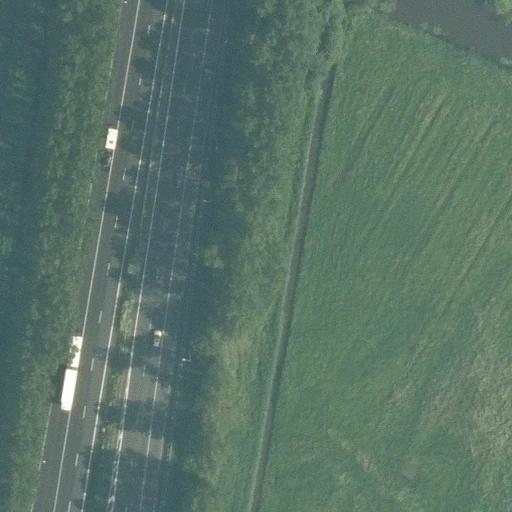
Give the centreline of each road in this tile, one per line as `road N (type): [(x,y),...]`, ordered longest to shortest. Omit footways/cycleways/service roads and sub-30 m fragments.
road 1 (motorway): [(144,0),(61,511)]
road 2 (motorway): [(126,511),(198,0)]
